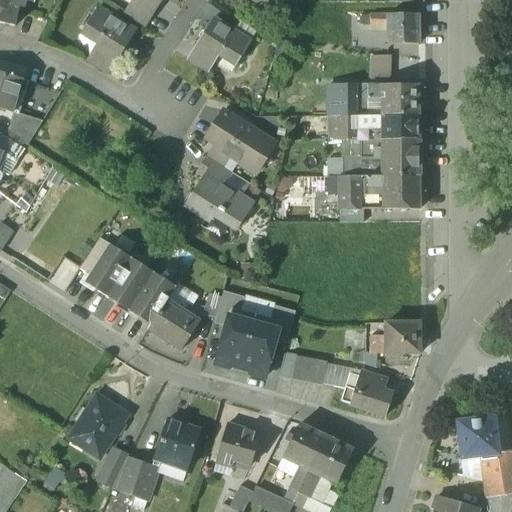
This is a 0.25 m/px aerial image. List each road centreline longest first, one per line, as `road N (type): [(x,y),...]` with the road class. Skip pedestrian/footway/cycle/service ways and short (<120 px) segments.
road 1 (residential): [(409,446),(149,373),(0,276)]
road 2 (residential): [(481,296),(457,267),(455,0)]
road 3 (residential): [(0,48),(61,62),(133,107),(198,0)]
